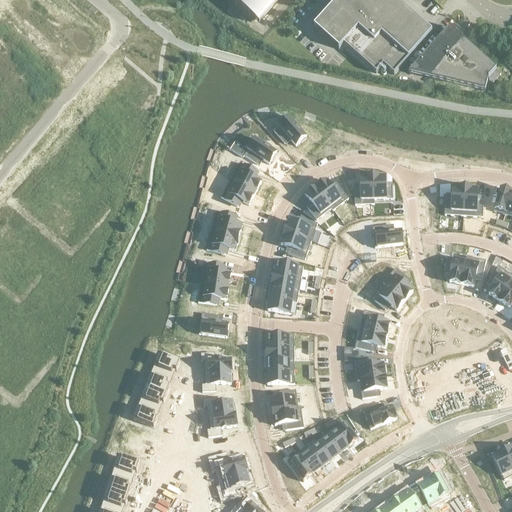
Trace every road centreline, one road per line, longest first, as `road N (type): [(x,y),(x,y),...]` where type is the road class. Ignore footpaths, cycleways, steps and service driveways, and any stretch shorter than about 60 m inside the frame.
road 1 (residential): [(405,183),(381,162),(340,165),(310,178),(277,216),(252,325),(260,436)]
road 2 (unclassified): [(94,0),(112,15),(117,36),(0,176)]
road 3 (residential): [(445,424),(312,511)]
road 4 (residential): [(335,511),(377,477),(451,440)]
road 5 (residential): [(431,301),(405,183)]
road 6 (residential): [(431,301),(397,332),(393,360),(407,404)]
